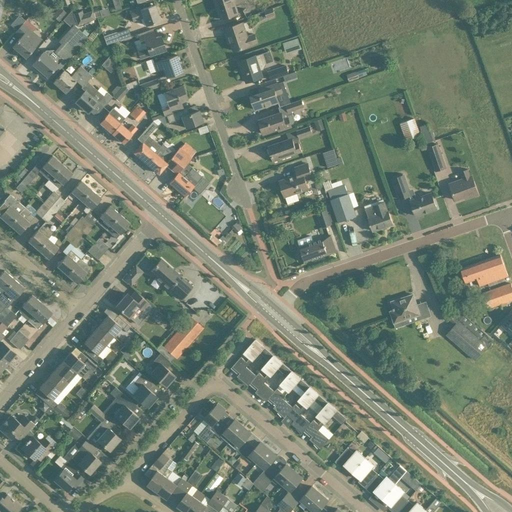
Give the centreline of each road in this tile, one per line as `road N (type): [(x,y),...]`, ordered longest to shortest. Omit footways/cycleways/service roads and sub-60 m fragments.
road 1 (residential): [(278,310),(302,282),(502,214)]
road 2 (residential): [(249,209),(175,0)]
road 3 (residential): [(367,511),(212,380)]
road 4 (primary): [(470,486),(321,355)]
road 5 (primary): [(160,214),(14,87)]
road 6 (residential): [(124,481),(212,380)]
road 7 (residential): [(80,310),(160,214)]
